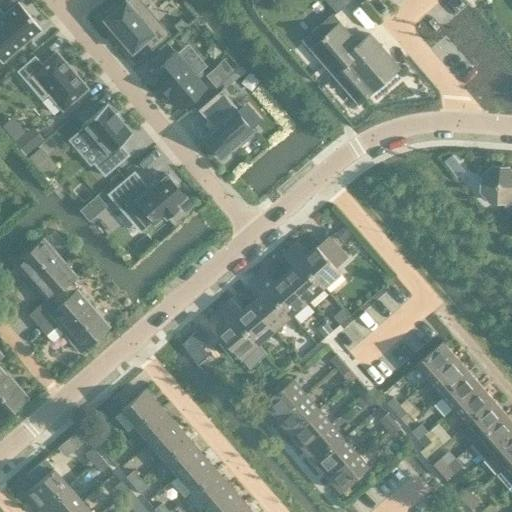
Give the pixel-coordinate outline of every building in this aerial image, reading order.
[(150,0),(112,0),(93,17),(140,71),(181,35),(178,31),(173,25),(150,0)] [(0,8),(0,60),(1,62),(40,29),(16,2),(3,13),(0,8)] [(400,68),(370,34),(358,44),(332,14),(304,39),(360,103),(400,68)] [(180,18),(173,25),(178,31),(186,25),(180,18)] [(34,54),(16,70),(41,100),(47,94),(61,111),(88,88),(56,49),(41,62),(34,54)] [(173,52),(149,73),(179,108),(203,87),(173,52)] [(224,59),(205,75),(216,87),(222,82),(235,71),(224,59)] [(235,71),(222,82),(226,87),(245,71),(241,66),(235,71)] [(222,89),(197,109),(207,120),(204,123),(210,130),(203,135),(223,158),(254,131),(235,108),(237,107),(222,89)] [(107,104),(67,139),(89,165),(93,162),(104,176),(129,154),(119,142),(131,132),(107,104)] [(25,132),(14,141),(25,154),(42,139),(31,127),(25,132)] [(40,146),(28,157),(35,165),(47,155),(40,146)] [(511,170),(509,166),(494,165),(483,175),(481,190),(491,201),(505,202),(505,206),(511,214),(511,170)] [(114,188),(108,194),(122,211),(114,218),(131,238),(153,219),(155,221),(164,213),(165,215),(176,205),(175,204),(184,196),(172,183),(174,182),(168,175),(167,177),(165,174),(148,188),(134,171),(121,182),(114,188)] [(336,232),(343,241),(353,232),(346,224),(336,232)] [(336,267),(348,257),(329,236),(318,246),(317,245),(307,253),(297,240),(289,246),(325,288),(342,273),(336,267)] [(67,280),(74,275),(42,239),(14,263),(26,278),(27,277),(46,298),(27,315),(36,325),(57,306),(49,296),(67,280)] [(308,302),(325,288),(289,246),(282,253),(293,265),(284,273),(308,302)] [(284,273),(275,281),(264,268),(256,275),(292,316),(308,302),(284,273)] [(276,330),(292,316),(256,275),(249,281),(260,294),(251,301),(276,330)] [(79,351),(108,326),(67,280),(49,296),(57,306),(36,325),(45,336),(58,324),(68,335),(66,337),(79,351)] [(251,301),(242,309),(231,297),(224,303),(259,344),(276,330),(251,301)] [(243,358),(259,344),(224,303),(216,309),(227,322),(218,330),(243,358)] [(334,317),(340,324),(349,316),(343,309),(334,317)] [(332,330),(324,322),(320,326),(319,333),(323,338),(332,330)] [(428,380),(456,356),(443,340),(415,365),(428,380)] [(203,363),(212,354),(204,344),(194,352),(203,363)] [(337,367),(343,361),(337,354),(330,359),(337,367)] [(441,395),(469,370),(456,356),(428,380),(441,395)] [(344,375),(350,369),(343,361),(337,367),(344,375)] [(0,419),(26,397),(14,384),(13,385),(0,370),(0,419)] [(454,409),(482,385),(469,370),(441,395),(454,409)] [(293,379),(285,385),(280,379),(268,389),(274,395),(265,403),(278,418),(305,394),(293,379)] [(362,396),(369,390),(362,383),(356,389),(362,396)] [(466,423),(494,399),(482,385),(454,409),(466,423)] [(134,425),(158,404),(144,388),(134,396),(119,408),(134,425)] [(370,405),(376,399),(369,390),(362,396),(370,405)] [(290,433),(318,409),(305,394),(278,418),(290,433)] [(102,404),(103,406),(109,414),(118,406),(112,398),(111,397),(102,404)] [(394,410),(400,404),(393,397),(387,402),(394,410)] [(479,438),(507,414),(494,399),(466,423),(478,438),(479,438)] [(148,442),(172,421),(158,404),(134,425),(148,442)] [(401,418),(407,412),(400,404),(394,410),(401,418)] [(303,447),(331,423),(318,409),(290,433),(303,447)] [(385,427),(394,419),(387,412),(378,419),(385,427)] [(484,459),(511,435),(511,419),(507,414),(479,438),(478,438),(471,444),(484,459)] [(392,435),(401,427),(394,419),(385,427),(392,435)] [(162,458),(187,437),(172,421),(148,442),(162,458)] [(316,462),(344,438),(331,423),(303,447),(316,462)] [(419,439),(425,434),(419,425),(412,431),(419,439)] [(425,447),(432,441),(425,434),(419,439),(425,447)] [(501,471),(511,461),(511,435),(484,459),(497,474),(500,471),(501,471)] [(104,452),(112,445),(104,437),(97,443),(104,452)] [(177,475),(201,453),(187,437),(162,458),(177,475)] [(329,476),(356,452),(344,438),(316,462),(329,476)] [(112,461),(119,454),(112,445),(104,452),(112,461)] [(92,462),(100,456),(92,447),(85,454),(92,462)] [(342,491),(370,467),(356,452),(329,476),(342,491)] [(191,491),(215,470),(201,453),(177,475),(191,491)] [(100,471),(107,464),(100,456),(92,462),(100,471)] [(67,484),(52,467),(44,458),(39,462),(39,461),(24,474),(33,484),(23,492),(38,509),(67,484)] [(446,467),(445,466),(438,459),(432,465),(439,473),(446,467)] [(511,484),(511,461),(501,471),(511,484)] [(445,480),(454,471),(448,464),(445,466),(446,467),(439,473),(445,480)] [(133,485),(140,478),(132,470),(125,476),(133,485)] [(205,507),(229,486),(215,470),(191,491),(205,507)] [(140,493),(148,487),(140,478),(133,485),(140,493)] [(121,495),(128,489),(121,480),(113,486),(121,495)] [(40,511),(68,511),(81,501),(67,484),(38,509),(40,511)] [(208,511),(232,511),(243,503),(229,486),(205,507),(208,511)] [(472,495),(473,494),(466,486),(457,494),(464,502),(472,496),(472,495)] [(128,504),(136,497),(128,489),(121,495),(128,504)] [(471,510),(478,503),(472,496),(464,502),(471,510)] [(90,511),(81,501),(68,511),(90,511)] [(156,511),(166,511),(168,511),(161,502),(153,508),(156,511)] [(251,511),(243,503),(232,511),(251,511)]
